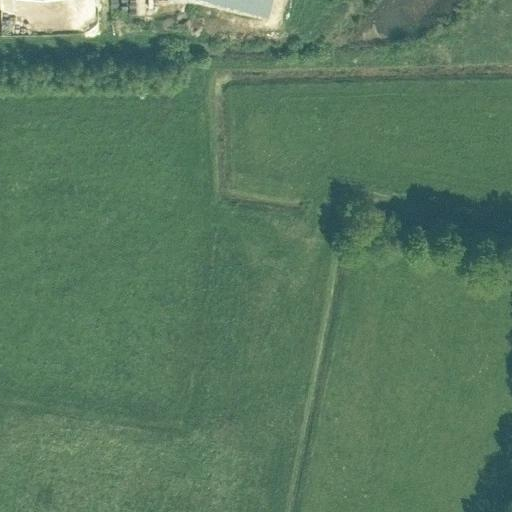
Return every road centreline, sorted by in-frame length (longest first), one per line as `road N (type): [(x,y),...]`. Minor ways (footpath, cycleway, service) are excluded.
road 1 (residential): [(298,172),(0,225)]
road 2 (residential): [(511,41),(384,154),(298,172)]
road 3 (track): [(312,219),(329,197),(354,192),(511,228)]
road 4 (residential): [(188,461),(0,424)]
road 5 (residential): [(308,0),(284,92),(298,172)]
